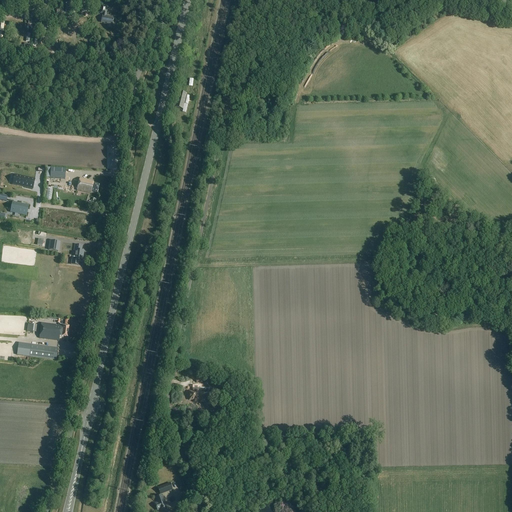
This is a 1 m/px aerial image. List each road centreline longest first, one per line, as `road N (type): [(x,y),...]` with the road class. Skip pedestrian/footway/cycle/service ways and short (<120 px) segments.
road 1 (unclassified): [(46,511),(124,189),(126,121)]
road 2 (secondary): [(67,511),(156,126)]
road 3 (unclassified): [(204,511),(169,398),(216,154)]
road 4 (track): [(194,266),(374,260)]
road 5 (unclassified): [(126,121),(143,58),(172,0)]
road 6 (secondary): [(156,126),(188,0)]
